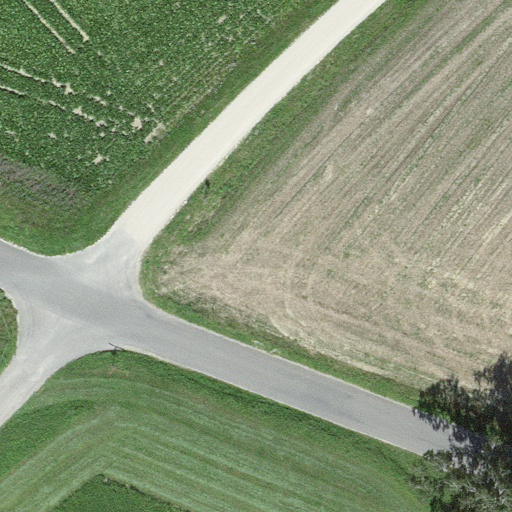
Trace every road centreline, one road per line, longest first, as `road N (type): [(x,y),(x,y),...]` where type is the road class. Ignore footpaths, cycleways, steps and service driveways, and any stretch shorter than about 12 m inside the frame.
road 1 (unclassified): [(76,303),(511,471)]
road 2 (unclassified): [(76,303),(218,143),(369,0)]
